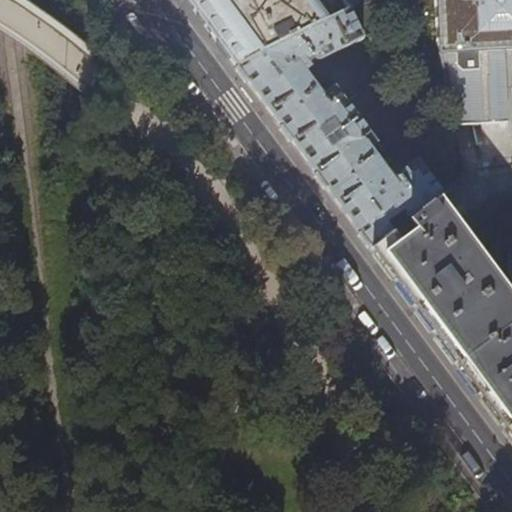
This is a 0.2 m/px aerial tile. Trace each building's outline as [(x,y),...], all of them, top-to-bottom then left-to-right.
[(185,0),(224,51),(235,66),(349,11),(370,0),(185,0)] [(414,0),(384,0),(391,12),(414,0)] [(511,0),(435,0),(439,55),(511,51),(511,0)] [(316,63),(363,41),(349,11),(235,66),(298,151),(303,158),(359,120),(334,86),(323,94),(317,86),(322,82),(318,77),(307,84),(301,76),(303,74),(300,70),(311,64),(316,63)] [(447,91),(443,71),(422,77),(427,96),(447,91)] [(511,88),(485,90),(489,169),(511,165),(511,88)] [(384,155),(379,147),(380,147),(359,120),(303,158),(309,166),(371,249),(440,199),(445,195),(412,152),(388,170),(393,177),(386,182),(384,179),(387,176),(376,161),(384,155)] [(89,183),(70,186),(74,235),(93,233),(89,183)] [(511,295),(440,199),(371,249),(384,267),(449,354),(511,439),(511,295)]
